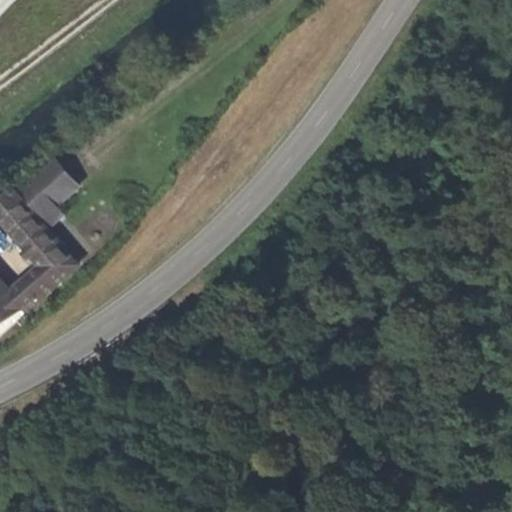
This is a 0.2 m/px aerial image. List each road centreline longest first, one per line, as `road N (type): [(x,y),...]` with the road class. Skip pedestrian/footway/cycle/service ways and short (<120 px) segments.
road 1 (tertiary): [(406,0),(322,127),(222,237),(93,336),(0,384)]
road 2 (track): [(108,0),(0,79)]
